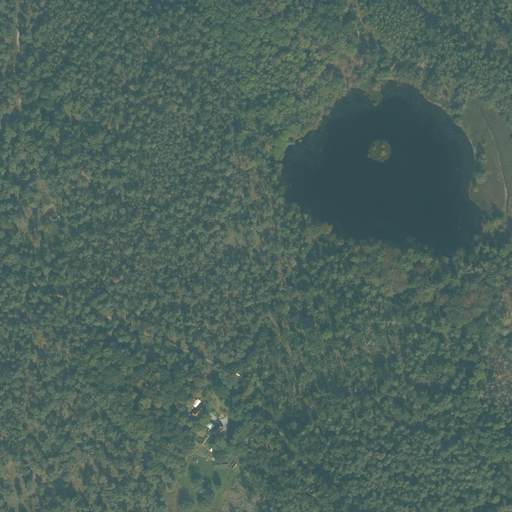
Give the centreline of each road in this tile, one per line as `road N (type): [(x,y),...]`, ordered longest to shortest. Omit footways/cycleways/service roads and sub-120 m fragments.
road 1 (track): [(0,269),(237,374)]
road 2 (track): [(0,394),(92,185)]
road 3 (track): [(176,0),(92,185)]
road 4 (track): [(511,64),(410,8),(366,0)]
